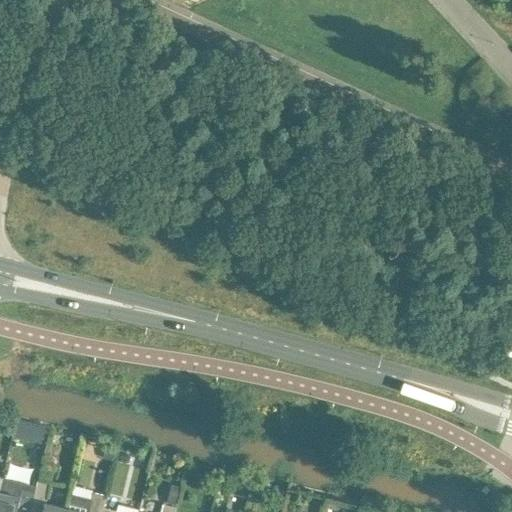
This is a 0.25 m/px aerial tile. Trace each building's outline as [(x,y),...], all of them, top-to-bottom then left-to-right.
[(36,423),(33,434),(46,437),(49,426),(36,423)] [(109,444),(106,456),(114,458),(116,446),(109,444)] [(46,503),(51,483),(54,470),(41,467),(38,479),(36,486),(30,511),(66,511),(67,508),(46,503)] [(2,478),(0,485),(0,511),(30,511),(36,486),(2,478)] [(171,484),(167,502),(175,504),(180,486),(171,484)] [(93,493),(92,499),(71,494),(67,508),(66,511),(102,511),(103,508),(106,496),(93,493)] [(138,511),(174,511),(176,506),(163,503),(160,511),(141,511),(139,511),(138,511)]
